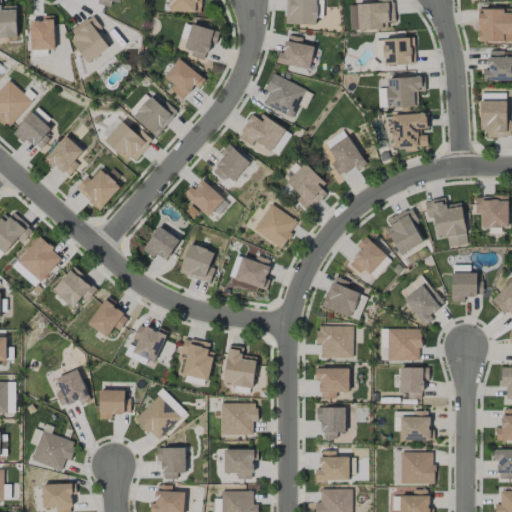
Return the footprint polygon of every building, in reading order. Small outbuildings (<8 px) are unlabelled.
[(0,0),(0,37),(17,37),(16,6),(1,7),(0,0)] [(168,0),(168,12),(200,13),(200,0),(168,0)] [(316,0),(285,0),(285,24),(316,25),(316,0)] [(381,30),(381,22),(394,22),(392,0),(375,0),(376,4),(349,5),(350,31),(381,30)] [(511,8),(477,9),(478,42),(511,41),(511,8)] [(101,28),(91,15),(71,31),(75,36),(70,40),(88,64),(109,48),(96,31),(101,28)] [(31,50),(54,50),(53,16),(42,16),(42,21),(30,21),(31,50)] [(184,48),(191,50),(189,56),(204,61),(209,42),(216,44),(219,32),(191,24),(184,48)] [(309,70),(314,47),(301,44),(302,38),(287,35),(283,53),(278,52),(276,63),(309,70)] [(384,65),(415,64),(414,38),(375,39),(376,57),(384,57),(384,65)] [(511,80),(511,56),(501,57),(501,52),(488,52),(488,70),(483,70),(483,81),(511,80)] [(194,85),(198,88),(205,80),(178,58),(163,77),(173,85),(170,89),(183,100),(194,85)] [(262,104),(292,119),(306,90),(272,73),(264,90),(268,92),(262,104)] [(417,92),(424,92),(424,77),(386,78),(387,108),(418,107),(417,92)] [(32,101),(8,80),(0,88),(0,122),(7,129),(32,101)] [(177,112),(165,102),(161,106),(150,96),(133,115),(155,136),(177,112)] [(480,130),(486,130),(486,138),(506,137),(505,101),(479,101),(480,130)] [(12,134),(22,143),(26,139),(39,151),(50,139),(45,134),(50,129),(32,112),(12,134)] [(426,113),(392,115),(393,148),(427,146),(426,113)] [(272,152),(285,129),(261,114),(258,119),(251,114),(237,138),(252,147),(255,142),(272,152)] [(130,155),(135,160),(152,141),(141,131),(137,136),(122,121),(104,141),(125,160),(130,155)] [(328,148),(346,136),(342,130),(324,142),(328,148)] [(78,165),(74,161),(83,151),(65,136),(45,159),(68,178),(78,165)] [(366,164),(347,136),(328,150),(335,160),(330,164),(339,177),(355,166),(358,170),(366,164)] [(249,163),(228,143),(219,154),(223,158),(213,169),(230,184),(249,163)] [(304,164),(286,181),(299,195),(294,199),(306,212),(329,191),(304,164)] [(75,188),(98,210),(120,188),(100,169),(90,179),(86,176),(75,188)] [(224,200),(201,178),(185,195),(208,217),(224,200)] [(508,228),(507,196),(475,197),(475,214),(480,214),(481,228),(508,228)] [(460,203),(446,205),(444,198),(424,202),(427,217),(432,215),(436,238),(446,236),(448,248),(468,244),(460,203)] [(282,248),(298,220),(268,205),(253,232),(282,248)] [(391,227),(387,229),(398,254),(422,244),(414,224),(418,223),(411,208),(388,219),(391,227)] [(0,220),(0,249),(4,253),(18,239),(21,243),(33,231),(10,210),(0,220)] [(165,262),(179,240),(158,227),(144,249),(165,262)] [(16,260),(40,282),(62,258),(38,237),(16,260)] [(361,274),(365,268),(377,277),(390,258),(363,238),(356,247),(360,250),(348,265),(361,274)] [(209,284),(215,268),(209,266),(214,252),(189,243),(178,273),(209,284)] [(241,257),(235,280),(267,289),(269,280),(265,279),(270,261),(256,257),(255,261),(241,257)] [(35,286),(39,280),(14,262),(10,268),(35,286)] [(96,289),(73,267),(52,290),(71,308),(87,292),(90,296),(96,289)] [(476,273),(451,273),(451,302),(464,303),(464,296),(482,297),(482,281),(476,281),(476,273)] [(349,282),(332,276),(322,308),(358,320),(366,296),(347,289),(349,282)] [(511,280),(490,300),(504,315),(507,311),(511,315),(511,280)] [(127,317),(112,308),(116,302),(105,296),(88,326),(107,337),(113,327),(119,330),(127,317)] [(154,362),(167,332),(158,328),(156,332),(139,324),(125,355),(145,365),(147,359),(154,362)] [(320,358),(353,358),(353,326),(317,326),(317,345),(320,345),(320,358)] [(388,361),(420,360),(420,328),(387,329),(388,361)] [(379,360),(386,360),(387,329),(380,329),(379,360)] [(185,355),(182,375),(208,380),(213,352),(208,352),(210,343),(183,338),(180,354),(185,355)] [(243,348),(228,346),(224,384),(253,387),(256,357),(242,355),(243,348)] [(400,393),(423,393),(423,381),(428,381),(428,367),(399,368),(400,393)] [(511,367),(501,367),(501,386),(506,386),(506,399),(511,399),(511,367)] [(348,368),(314,369),(314,380),(319,380),(319,398),(336,398),(336,392),(348,392),(348,368)] [(62,408),(89,397),(77,369),(55,379),(60,390),(55,392),(62,408)] [(14,382),(7,382),(7,413),(15,412),(14,382)] [(130,414),(130,399),(124,399),(124,390),(99,390),(99,419),(112,419),(112,413),(130,414)] [(185,411),(162,390),(134,420),(158,441),(185,411)] [(257,403),(220,403),(220,435),(252,436),(252,421),(257,422),(257,403)] [(344,407),(316,408),(316,421),(322,421),(322,439),(337,439),(337,433),(345,433),(344,407)] [(495,441),(511,440),(511,409),(501,410),(501,428),(495,428),(495,441)] [(399,417),(400,441),(433,441),(433,430),(429,430),(429,411),(413,411),(413,417),(399,417)] [(69,461),(75,441),(40,431),(31,461),(61,470),(65,459),(69,461)] [(185,473),(185,448),(155,448),(156,465),(162,465),(162,479),(177,479),(177,473),(185,473)] [(253,479),(253,460),(257,460),(257,449),(224,450),(224,473),(237,473),(237,479),(253,479)] [(497,479),(511,479),(511,449),(493,450),(492,461),(497,461),(497,479)] [(348,480),(348,457),(335,457),(335,451),(319,451),(320,470),(315,470),(315,481),(348,480)] [(400,484),(433,484),(433,452),(400,452),(400,484)] [(42,484),(43,508),(54,508),(54,511),(71,511),(71,495),(75,494),(75,484),(42,484)] [(183,511),(184,492),(171,492),(171,486),(156,485),(155,503),(150,503),(149,511),(183,511)] [(351,511),(352,489),(319,489),(319,502),(315,502),(314,511),(351,511)] [(391,496),(391,511),(428,511),(429,490),(418,490),(418,496),(391,496)] [(220,511),(256,511),(257,504),(253,504),(252,491),(220,491),(220,511)] [(495,511),(511,511),(511,491),(500,491),(500,504),(495,504),(495,511)]
